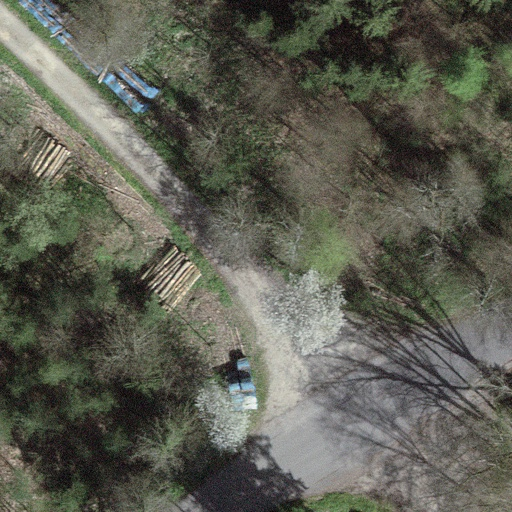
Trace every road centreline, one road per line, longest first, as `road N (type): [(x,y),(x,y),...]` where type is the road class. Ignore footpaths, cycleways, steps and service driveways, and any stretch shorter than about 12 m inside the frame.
road 1 (track): [(0,20),(203,213),(451,511)]
road 2 (tertiary): [(200,511),(511,321)]
